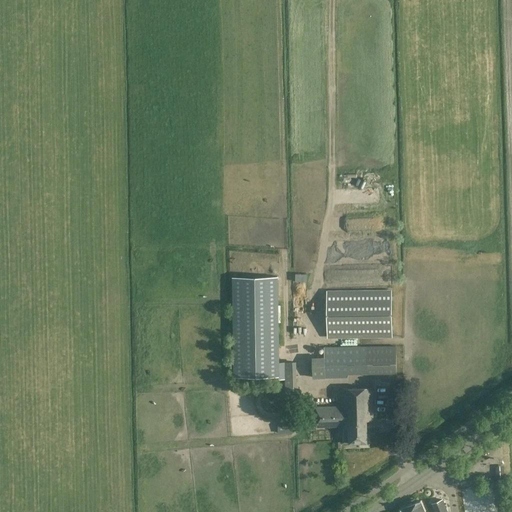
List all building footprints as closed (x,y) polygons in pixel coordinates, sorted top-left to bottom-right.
[(360,231),(381,232),(381,222),(360,221),(360,231)] [(391,291),(327,292),(328,337),(392,337),(391,291)] [(304,316),(303,294),(296,294),(297,304),(293,305),(294,316),(304,316)] [(312,363),(312,378),(347,378),(348,374),(397,373),(397,347),(325,348),(325,363),(312,363)] [(367,442),(367,421),(373,421),(372,388),(342,388),(342,406),(315,407),(316,427),(343,426),(343,429),(349,429),(350,443),(367,442)] [(485,511),(498,511),(496,493),(485,495),(484,488),(468,490),(470,503),(475,503),(476,511),(477,511),(486,511),(485,511)] [(399,510),(399,511),(425,511),(420,501),(399,510)] [(432,505),(435,511),(446,511),(442,501),(432,505)]
